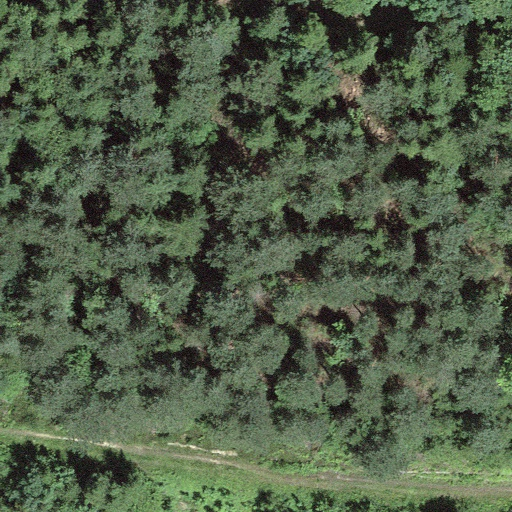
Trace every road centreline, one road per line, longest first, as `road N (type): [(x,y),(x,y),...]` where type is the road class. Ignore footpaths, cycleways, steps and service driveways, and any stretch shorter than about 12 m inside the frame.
road 1 (track): [(0,441),(223,475),(511,495)]
road 2 (track): [(511,27),(389,23),(214,0)]
